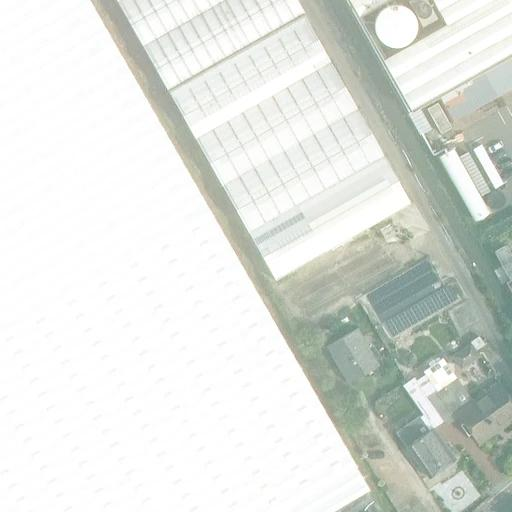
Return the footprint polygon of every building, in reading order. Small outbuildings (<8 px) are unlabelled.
[(0,0),(0,511),(277,511),(355,466),(88,0),(0,0)] [(294,0),(113,0),(139,46),(229,205),(275,280),(410,203),(294,0)] [(511,0),(348,0),(358,17),(388,0),(431,0),(445,24),(382,61),(411,112),(436,98),(448,121),(511,85),(511,64),(508,58),(511,55),(511,0)] [(437,103),(427,109),(441,133),(450,127),(437,103)] [(357,330),(326,348),(348,385),(378,367),(357,330)] [(479,336),(470,343),(476,351),(485,345),(479,336)] [(469,344),(452,356),(461,370),(478,357),(469,344)] [(411,352),(400,358),(406,369),(417,363),(411,352)] [(408,394),(433,430),(443,422),(446,426),(459,418),(476,443),(503,425),(505,427),(511,421),(511,405),(498,384),(471,403),(443,359),(423,372),(436,392),(427,398),(418,386),(408,394)] [(419,416),(395,432),(399,438),(424,475),(428,478),(439,471),(443,474),(455,466),(452,462),(454,461),(433,430),(430,432),(420,417),(419,416)] [(355,466),(277,511),(332,511),(368,491),(369,490),(355,466)]
